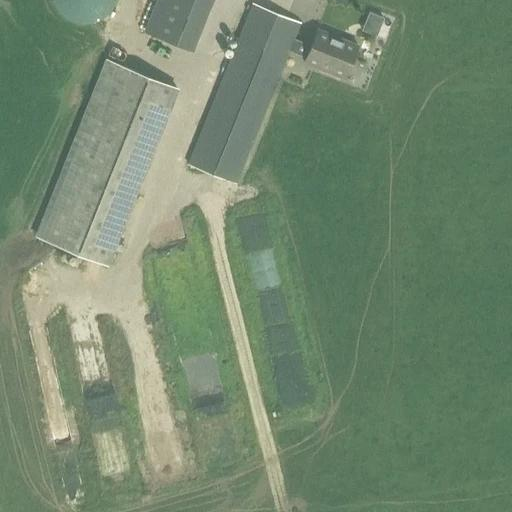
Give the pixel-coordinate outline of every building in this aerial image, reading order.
[(52,0),(53,3),(56,8),(59,13),(64,17),(69,20),(75,22),(81,23),(87,23),(93,22),(99,20),(104,16),(108,12),(112,7),(115,2),(115,0),(52,0)] [(156,0),(145,31),(190,48),(208,0),(156,0)] [(309,43),(292,36),(298,20),(250,1),(187,160),(234,179),(287,48),(304,55),(303,59),(343,76),(357,44),(316,27),(309,43)] [(105,58),(34,236),(108,265),(179,87),(105,58)] [(254,246),(280,240),(277,227),(251,233),(254,246)] [(202,303),(177,308),(180,325),(206,320),(202,303)]
